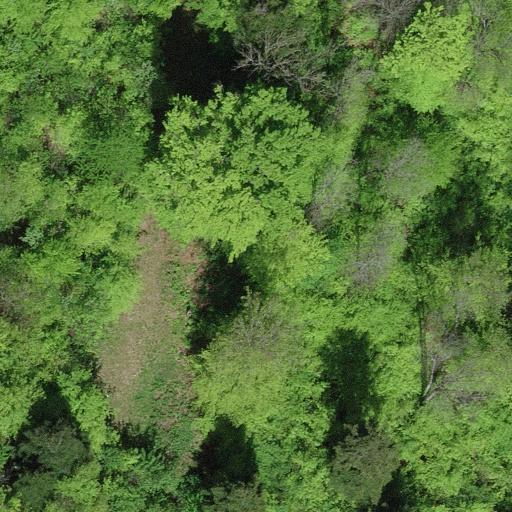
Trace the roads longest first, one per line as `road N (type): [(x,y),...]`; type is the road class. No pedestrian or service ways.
road 1 (track): [(331,0),(492,511)]
road 2 (track): [(198,0),(115,383)]
